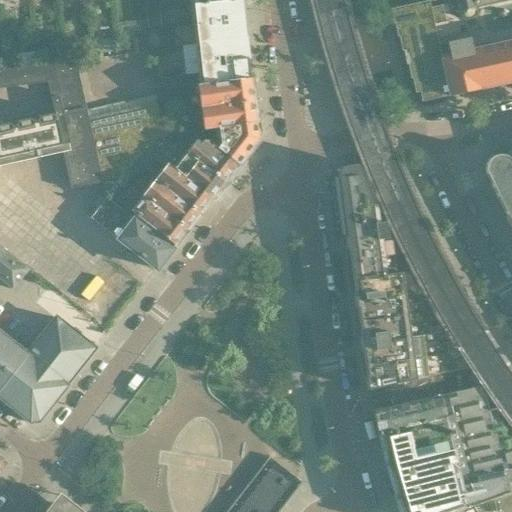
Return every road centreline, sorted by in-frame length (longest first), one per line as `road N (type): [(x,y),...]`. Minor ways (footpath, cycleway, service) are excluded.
road 1 (residential): [(43,463),(245,205),(301,189)]
road 2 (residential): [(350,497),(301,189)]
road 3 (residential): [(511,300),(423,134)]
road 4 (residential): [(297,148),(278,0)]
road 5 (residential): [(297,148),(392,131),(423,134)]
